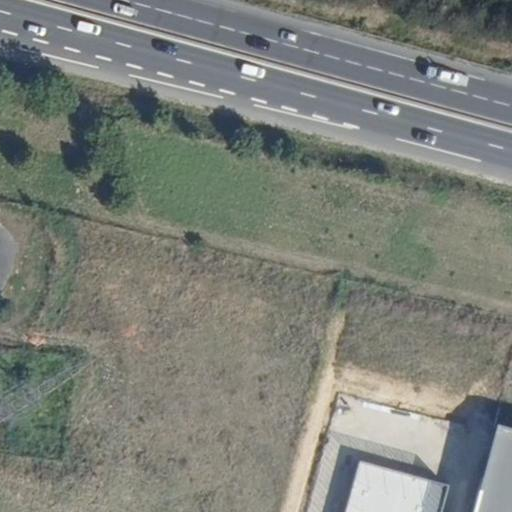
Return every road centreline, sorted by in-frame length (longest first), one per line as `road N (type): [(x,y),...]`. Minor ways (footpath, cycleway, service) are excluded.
road 1 (trunk): [(0,11),(511,151)]
road 2 (trunk): [(511,109),(96,0)]
